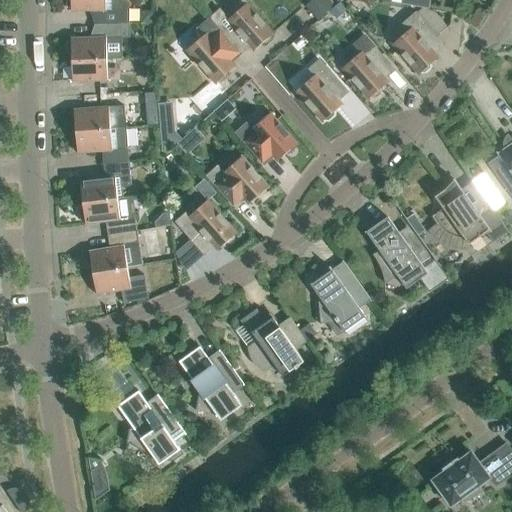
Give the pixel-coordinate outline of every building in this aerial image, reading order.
[(96,12),(96,25),(129,24),(129,5),(125,1),(122,1),(121,0),(68,0),(68,8),(71,8),(71,12),(96,12)] [(333,9),(325,0),(314,0),(307,6),(320,21),(329,12),(333,9)] [(430,0),(416,0),(415,7),(429,9),(430,0)] [(243,1),(223,18),(218,12),(208,20),(239,55),(248,47),(252,52),(272,34),(243,1)] [(329,12),(335,19),(344,11),(339,4),(333,9),(329,12)] [(419,75),(439,58),(435,53),(444,45),(437,37),(448,27),(435,12),(424,9),(416,14),(403,25),(405,34),(393,45),(419,75)] [(152,11),(141,12),(141,24),(152,24),(152,11)] [(230,63),(239,55),(208,20),(198,28),(204,35),(185,51),(214,85),(234,67),(230,63)] [(72,55),(72,61),(107,59),(107,49),(122,48),(122,39),(130,38),(129,24),(121,25),(96,25),(97,37),(71,38),(71,42),(69,42),(69,55),(72,55)] [(343,68),(369,99),(388,82),(384,77),(394,70),(365,36),(355,45),(362,52),(343,68)] [(154,58),(154,46),(147,46),(141,51),(141,58),(154,58)] [(294,92),(321,123),(340,106),(336,101),(345,93),(315,58),(305,67),(313,76),(294,92)] [(107,59),(72,61),(73,83),(108,82),(107,59)] [(155,70),(154,60),(141,60),(141,70),(155,70)] [(146,106),(157,105),(156,93),(145,94),(146,106)] [(74,109),(76,132),(111,129),(110,119),(126,117),(125,106),(109,108),(109,107),(74,109)] [(215,114),(221,121),(228,115),(222,108),(215,114)] [(235,134),(263,165),(272,157),(276,162),(295,145),(269,115),(250,131),(245,125),(235,134)] [(102,152),(104,165),(129,162),(126,128),(111,129),(76,132),(76,138),(72,138),(73,151),(77,151),(78,154),(102,152)] [(160,132),(162,153),(167,152),(180,140),(172,131),(160,132)] [(193,151),(184,141),(178,147),(187,157),(193,151)] [(489,164),(510,195),(511,193),(511,148),(511,147),(501,151),(498,154),(497,152),(496,153),(499,157),(489,164)] [(159,148),(149,149),(150,159),(160,158),(159,148)] [(206,177),(234,208),(243,201),(247,205),(266,188),(240,158),(221,174),(216,168),(206,177)] [(83,203),(118,199),(116,188),(132,186),(129,162),(104,165),(105,178),(80,181),(81,184),(77,185),(78,198),(82,197),(83,203)] [(443,209),(432,217),(436,223),(438,226),(441,229),(445,232),(448,234),(452,236),(459,238),(465,239),(468,244),(469,245),(480,237),(488,234),(494,243),(509,233),(494,211),(492,209),(473,181),(472,182),(472,183),(462,190),(454,179),(453,180),(454,181),(446,190),(445,190),(435,197),(443,209)] [(118,199),(119,209),(118,199),(83,203),(84,209),(80,209),(81,222),(85,222),(86,225),(111,222),(113,235),(138,231),(133,197),(118,199)] [(175,223),(203,255),(212,247),(216,251),(235,234),(206,201),(187,218),(185,215),(175,223)] [(413,214),(406,219),(417,235),(425,230),(413,214)] [(365,233),(379,252),(373,256),(372,255),(371,256),(374,260),(377,265),(379,269),(381,274),(383,280),(384,285),(385,285),(385,283),(395,276),(405,289),(420,279),(429,293),(449,279),(435,260),(422,269),(418,263),(426,257),(408,231),(400,237),(386,218),(365,233)] [(171,227),(157,229),(161,252),(164,251),(166,261),(176,260),(171,227)] [(93,274),(128,268),(143,265),(139,244),(138,231),(113,235),(114,247),(89,251),(90,255),(86,256),(88,268),(92,268),(93,274)] [(370,302),(341,262),(340,262),(341,263),(331,271),(328,268),(327,268),(329,271),(310,285),(310,284),(309,285),(321,300),(318,303),(318,326),(320,326),(319,320),(324,320),(330,316),(343,334),(344,333),(344,332),(363,318),(364,319),(365,319),(358,309),(368,302),(369,303),(370,302)] [(149,299),(146,287),(145,276),(130,278),(128,268),(93,274),(97,296),(122,291),(124,304),(149,299)] [(298,332),(288,318),(287,319),(288,321),(278,328),(271,318),(263,324),(255,313),(242,322),(250,334),(257,343),(248,350),(249,354),(251,359),(255,365),(259,368),(263,371),(272,364),(281,378),(302,362),(294,350),(304,343),(305,344),(306,343),(298,332)] [(298,332),(306,343),(315,336),(308,325),(298,332)] [(243,387),(244,386),(219,353),(209,360),(205,354),(198,359),(193,352),(178,363),(200,394),(197,396),(194,412),(195,412),(196,411),(209,413),(212,411),(220,422),(241,407),(231,394),(242,386),(243,387)] [(185,435),(157,395),(156,396),(160,403),(150,410),(137,392),(116,407),(131,428),(128,430),(125,445),(127,445),(127,442),(134,446),(140,451),(148,455),(151,456),(158,466),(165,460),(171,461),(181,454),(173,443),(185,435)] [(496,486),(509,477),(511,474),(511,452),(506,444),(493,454),(480,464),(472,452),(459,462),(457,460),(444,469),(446,471),(433,480),(452,506),(465,497),(467,501),(472,507),(485,497),(481,491),(478,487),(490,478),(496,486)] [(7,491),(20,511),(26,511),(27,511),(28,510),(28,509),(29,508),(29,506),(30,504),(30,503),(30,502),(30,500),(29,499),(29,498),(28,496),(27,495),(26,494),(26,493),(24,492),(22,490),(21,490),(19,489),(17,489),(15,489),(14,489),(12,489),(10,490),(8,490),(7,491)]
